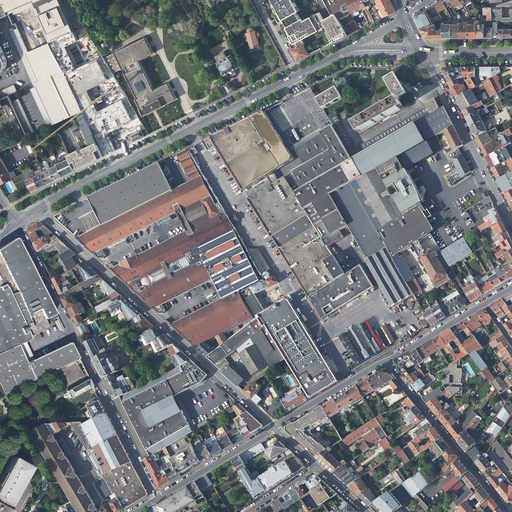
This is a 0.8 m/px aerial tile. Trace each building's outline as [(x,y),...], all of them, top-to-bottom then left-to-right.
[(0,0),(0,3),(6,17),(8,16),(11,14),(10,11),(5,0),(0,0)] [(56,0),(5,0),(10,11),(32,1),(46,34),(68,25),(56,0)] [(272,0),(274,2),(274,3),(273,4),(281,20),(283,19),(285,23),(298,15),(296,12),(299,10),(292,0),(272,0)] [(336,14),(348,35),(359,30),(352,17),(355,15),(355,16),(369,9),(368,8),(372,6),(371,4),(376,1),(380,10),(378,11),(382,19),(395,12),(389,0),(339,0),(331,5),(336,14)] [(471,1),(470,0),(460,0),(464,6),(466,9),(467,11),(468,13),(477,10),(474,6),(469,9),(466,4),(471,1)] [(488,0),(492,6),(492,8),(492,19),(492,22),(497,22),(502,22),(502,17),(502,7),(510,7),(510,17),(506,17),(506,22),(511,21),(511,0),(508,1),(503,3),(501,0),(488,0)] [(446,8),(446,7),(443,1),(435,6),(439,12),(446,8)] [(0,41),(0,19),(6,17),(0,3),(0,71),(4,70),(5,69),(6,68),(8,66),(8,64),(8,63),(8,61),(8,60),(0,41)] [(432,16),(439,12),(435,6),(429,9),(432,16)] [(433,24),(426,11),(415,18),(417,22),(421,28),(433,24)] [(295,42),(298,46),(303,44),(304,44),(302,38),(327,26),(324,20),(319,12),(304,21),(303,18),(300,20),(298,15),(285,23),(287,27),(285,28),(291,39),(294,43),(295,42)] [(327,26),(335,42),(348,35),(336,14),(324,20),(327,26)] [(477,15),(477,22),(477,38),(481,38),(485,38),(485,27),(485,24),(480,24),(480,14),(477,15)] [(471,20),(468,20),(468,21),(469,24),(469,38),(475,38),(477,38),(477,22),(475,22),(475,23),(471,23),(471,20)] [(511,29),(497,29),(497,22),(492,22),(492,27),(492,37),(497,37),(511,37),(511,29)] [(436,30),(436,26),(435,23),(433,24),(421,28),(426,38),(433,38),(439,38),(443,38),(443,30),(436,30)] [(443,24),(443,30),(443,38),(448,38),(452,38),(452,24),(443,24)] [(460,24),(452,24),(452,38),(457,38),(460,38),(460,24)] [(469,24),(460,24),(460,38),(464,38),(469,38),(469,24)] [(33,84),(35,83),(40,81),(28,53),(18,29),(11,32),(33,84)] [(244,37),(245,37),(246,41),(248,40),(250,48),(255,47),(259,46),(256,37),(257,37),(258,37),(258,36),(259,35),(259,34),(258,33),(256,33),(255,33),(255,31),(253,31),(252,30),(252,29),(251,29),(250,29),(248,30),(247,31),(247,33),(246,33),(246,34),(245,34),(244,34),(243,35),(243,36),(244,37)] [(153,53),(152,52),(145,38),(104,58),(113,73),(123,69),(129,82),(137,97),(137,98),(136,99),(144,116),(154,111),(164,106),(164,105),(176,99),(168,83),(154,90),(139,60),(153,53)] [(50,42),(28,53),(40,81),(64,69),(50,42)] [(309,55),(303,44),(298,46),(292,50),(294,53),(298,60),(309,55)] [(224,75),(229,72),(234,70),(239,68),(233,55),(228,57),(225,51),(216,56),(219,62),(218,62),(224,75)] [(499,68),(493,68),(493,77),(508,67),(499,68)] [(443,73),(445,77),(456,73),(458,73),(460,74),(464,73),(462,68),(455,68),(443,68),(442,71),(443,73)] [(475,78),(475,68),(472,68),(469,68),(470,77),(470,80),(471,79),(473,83),(473,84),(475,88),(479,86),(477,82),(475,78)] [(477,68),(475,68),(475,78),(477,82),(479,86),(483,83),(482,82),(480,83),(478,78),(478,68),(477,68)] [(488,77),(488,80),(490,79),(493,77),(493,68),(480,68),(480,77),(481,77),(482,80),(484,80),(484,77),(488,77)] [(83,110),(64,69),(40,81),(35,83),(36,85),(56,123),(83,110)] [(456,74),(456,73),(445,77),(446,79),(448,83),(457,79),(464,76),(464,73),(460,74),(461,75),(457,76),(456,76),(455,75),(456,74)] [(395,74),(385,80),(396,98),(391,101),(364,117),(354,123),(359,133),(403,108),(398,98),(406,93),(401,84),(395,74)] [(460,84),(457,79),(448,83),(449,85),(451,88),(460,84)] [(485,97),(486,99),(494,95),(497,93),(493,87),(490,79),(488,80),(483,83),(479,86),(475,88),(471,90),(465,94),(456,99),(459,105),(463,112),(479,103),(474,94),(485,87),(487,91),(485,93),(487,96),(485,97)] [(134,98),(137,97),(129,82),(127,83),(134,98)] [(229,82),(224,85),(226,88),(228,91),(229,94),(237,91),(234,86),(232,87),(229,82)] [(462,88),(460,84),(451,88),(452,90),(454,94),(466,87),(465,86),(462,88)] [(14,85),(0,91),(0,98),(1,100),(10,96),(17,92),(14,85)] [(56,123),(36,85),(30,87),(51,128),(53,127),(56,126),(57,125),(56,123)] [(467,86),(466,87),(454,94),(455,96),(456,99),(465,94),(463,91),(466,90),(466,89),(468,88),(467,86)] [(317,100),(323,109),(342,98),(336,88),(326,95),(317,100)] [(18,97),(12,101),(29,138),(35,135),(18,97)] [(0,104),(0,100),(1,100),(0,98),(0,177),(9,173),(0,153),(0,151),(4,150),(0,144),(0,108),(1,107),(0,104)] [(430,114),(440,109),(439,107),(435,99),(425,105),(426,107),(430,114)] [(476,109),(483,104),(482,101),(479,103),(463,112),(464,114),(466,119),(476,113),(474,109),(476,109)] [(436,136),(444,131),(453,126),(443,106),(440,109),(430,114),(425,117),(436,136)] [(425,117),(430,114),(426,107),(355,148),(336,116),(329,120),(334,129),(352,159),(415,123),(425,117)] [(486,107),(476,113),(466,119),(468,122),(470,127),(482,121),(480,116),(489,112),(486,107)] [(294,159),(264,111),(210,138),(206,140),(203,141),(209,151),(216,147),(243,191),(266,176),(269,175),(294,159)] [(90,124),(84,113),(76,117),(81,126),(80,127),(89,145),(80,150),(79,148),(68,154),(69,155),(70,158),(76,170),(105,156),(90,124)] [(425,117),(415,123),(352,159),(363,177),(391,162),(426,142),(427,141),(436,136),(425,117)] [(488,132),(482,121),(470,127),(473,132),(476,138),(488,132)] [(444,131),(447,139),(457,133),(455,128),(453,126),(444,131)] [(130,136),(133,142),(146,135),(144,131),(146,130),(145,128),(130,136)] [(352,159),(334,129),(324,135),(325,138),(299,153),(308,168),(295,176),(295,177),(287,181),(294,192),(301,188),(352,159)] [(509,130),(499,135),(501,137),(504,144),(505,146),(507,145),(511,143),(507,137),(511,134),(509,130)] [(494,137),(491,132),(489,134),(488,132),(476,138),(478,142),(481,148),(492,142),(493,142),(491,139),(494,137)] [(445,155),(463,145),(459,137),(457,133),(447,139),(451,148),(444,152),(445,155)] [(398,174),(428,157),(426,152),(432,148),(431,148),(427,141),(426,142),(391,162),(398,174)] [(494,145),(492,142),(481,148),(483,151),(486,158),(505,147),(505,146),(504,144),(501,145),(495,149),(493,146),(494,145)] [(198,153),(194,146),(188,149),(192,156),(198,153)] [(505,162),(506,161),(511,158),(506,147),(505,147),(486,158),(489,163),(492,169),(505,162)] [(434,153),(432,148),(426,152),(428,157),(434,153)] [(177,154),(191,182),(200,176),(186,149),(181,152),(177,154)] [(467,163),(462,154),(452,159),(457,170),(455,171),(455,173),(455,174),(445,179),(449,186),(471,171),(467,163)] [(57,161),(58,161),(58,163),(59,164),(70,158),(69,155),(57,161)] [(70,158),(59,164),(64,176),(69,174),(76,170),(70,158)] [(352,159),(301,188),(308,200),(311,206),(351,184),(363,177),(352,159)] [(401,179),(398,174),(391,162),(363,177),(351,184),(378,231),(417,206),(407,188),(409,187),(404,178),(401,179)] [(507,164),(505,162),(492,169),(494,174),(498,180),(511,173),(510,171),(507,172),(508,174),(507,174),(502,165),(503,165),(504,166),(507,164)] [(50,165),(49,163),(46,164),(47,167),(48,170),(43,172),(49,184),(52,182),(56,180),(51,168),(50,165)] [(57,164),(58,165),(51,168),(56,180),(60,179),(64,176),(59,164),(58,163),(57,164)] [(109,188),(89,198),(102,225),(154,199),(158,197),(162,195),(172,191),(158,163),(140,172),(127,179),(109,188)] [(34,172),(31,166),(23,170),(25,173),(25,174),(26,177),(27,178),(27,180),(33,192),(37,190),(41,188),(35,176),(34,173),(34,172)] [(42,169),(42,168),(34,172),(34,173),(35,176),(41,188),(45,186),(49,184),(43,172),(42,169)] [(14,170),(9,173),(0,177),(0,185),(17,177),(14,170)] [(511,172),(511,173),(498,180),(501,187),(505,194),(511,190),(511,172)] [(272,179),(269,175),(266,176),(269,181),(272,185),(274,184),(272,179)] [(154,199),(101,227),(92,231),(77,239),(98,259),(103,258),(106,256),(103,250),(177,212),(187,232),(132,259),(112,269),(109,263),(106,264),(106,265),(158,314),(163,314),(165,311),(164,308),(162,305),(213,279),(222,299),(172,324),(169,318),(166,318),(165,319),(166,321),(195,347),(202,344),(203,343),(251,318),(239,292),(259,281),(233,232),(234,231),(236,231),(232,225),(228,219),(216,197),(212,200),(200,176),(191,182),(173,190),(172,191),(162,195),(158,197),(154,199)] [(308,200),(301,188),(294,192),(287,181),(285,177),(274,184),(272,185),(248,200),(272,238),(273,237),(279,248),(278,249),(308,298),(310,298),(312,301),(310,301),(322,320),(327,316),(362,295),(361,294),(358,289),(349,272),(345,274),(339,263),(332,252),(326,242),(330,239),(321,222),(318,219),(311,206),(308,200)] [(350,227),(362,249),(367,258),(365,260),(393,307),(414,295),(392,258),(378,231),(351,184),(311,206),(318,219),(321,222),(330,239),(333,238),(333,236),(332,235),(345,227),(346,228),(348,228),(350,227)] [(10,203),(17,200),(13,193),(6,196),(10,203)] [(468,221),(493,204),(489,196),(488,197),(484,200),(479,203),(442,227),(435,231),(431,234),(434,240),(441,252),(464,238),(475,231),(474,230),(468,221)] [(435,231),(419,205),(417,206),(378,231),(392,258),(400,253),(413,245),(420,241),(431,234),(435,231)] [(476,226),(477,228),(478,229),(480,228),(499,215),(495,208),(489,212),(491,215),(482,222),(481,221),(477,223),(478,224),(476,226)] [(235,215),(228,219),(232,225),(239,221),(235,215)] [(488,243),(493,241),(507,232),(502,222),(499,215),(480,228),(482,231),(489,226),(489,230),(487,231),(488,233),(493,230),(496,236),(492,238),(490,238),(487,234),(484,235),(488,243)] [(36,232),(39,230),(45,227),(41,223),(38,223),(29,229),(28,232),(30,236),(36,232)] [(41,231),(45,238),(49,235),(52,233),(45,227),(39,230),(40,232),(41,231)] [(236,230),(236,231),(234,231),(248,254),(263,280),(242,292),(257,317),(238,326),(240,330),(230,338),(228,340),(222,345),(214,351),(206,357),(215,366),(225,359),(237,349),(262,330),(264,328),(267,326),(275,340),(280,349),(286,359),(293,370),(302,385),(310,399),(339,382),(335,376),(322,355),(326,352),(322,346),(318,348),(287,298),(266,311),(264,308),(256,295),(269,288),(278,283),(258,250),(249,251),(236,230)] [(41,240),(36,232),(30,236),(32,240),(34,245),(41,240)] [(491,247),(492,249),(494,248),(499,245),(511,238),(508,234),(507,232),(493,241),(494,243),(499,240),(500,242),(491,247)] [(422,247),(434,240),(431,234),(420,241),(422,247)] [(41,240),(34,245),(36,248),(38,252),(42,250),(59,239),(56,237),(52,240),(49,235),(45,238),(41,240)] [(17,239),(15,238),(0,248),(0,257),(7,274),(10,279),(12,283),(12,284),(14,287),(18,293),(24,290),(40,283),(37,277),(36,275),(34,272),(17,239)] [(441,253),(446,261),(465,249),(466,250),(470,248),(464,238),(441,252),(441,253)] [(496,255),(498,259),(504,255),(511,250),(511,240),(511,238),(499,245),(502,250),(507,247),(509,249),(506,251),(505,250),(502,251),(496,255)] [(57,247),(62,255),(70,250),(59,239),(42,250),(46,253),(57,247)] [(426,253),(422,247),(420,241),(413,245),(419,257),(432,278),(445,271),(437,257),(438,256),(436,252),(434,253),(432,249),(426,253)] [(407,264),(419,257),(413,245),(400,253),(407,264)] [(465,249),(446,261),(448,264),(471,250),(470,248),(466,250),(465,249)] [(72,256),(75,255),(70,250),(62,255),(60,256),(68,272),(72,270),(78,267),(74,261),(72,256)] [(332,252),(339,263),(342,261),(336,250),(332,252)] [(473,253),(471,250),(448,264),(450,268),(462,260),(464,259),(473,253)] [(511,250),(504,255),(498,259),(502,265),(503,266),(511,279),(511,278),(511,250)] [(407,264),(400,253),(392,258),(414,295),(422,291),(418,284),(419,284),(419,282),(417,283),(407,264)] [(0,289),(0,290),(12,284),(12,283),(10,279),(7,274),(0,257),(0,289)] [(85,280),(86,282),(98,275),(91,269),(85,263),(78,267),(79,268),(82,272),(85,276),(85,280)] [(361,265),(349,272),(358,289),(361,294),(362,295),(374,287),(361,265)] [(502,265),(494,269),(503,284),(507,281),(511,279),(503,266),(502,265)] [(487,274),(488,276),(495,288),(499,286),(503,284),(494,269),(492,266),(490,267),(492,271),(487,274)] [(76,277),(72,270),(68,272),(52,280),(54,283),(56,288),(65,283),(63,279),(71,274),(73,279),(76,277)] [(89,286),(102,279),(98,275),(86,282),(80,285),(83,289),(89,286)] [(472,282),(469,284),(478,299),(481,297),(484,295),(474,280),(471,275),(470,276),(471,278),(470,278),(472,282)] [(476,278),(474,280),(484,295),(491,291),(495,288),(488,276),(485,278),(488,281),(481,285),(476,278)] [(475,300),(478,299),(469,284),(464,277),(462,278),(466,284),(465,284),(468,289),(465,290),(472,302),(475,300)] [(69,281),(65,283),(56,288),(58,291),(60,295),(69,290),(66,285),(70,283),(69,281)] [(108,291),(110,295),(117,293),(109,285),(106,282),(103,285),(106,292),(108,291)] [(55,314),(50,302),(40,283),(24,290),(18,293),(14,287),(12,284),(0,290),(0,289),(0,389),(2,395),(55,369),(78,358),(70,343),(70,342),(34,359),(26,363),(19,346),(26,342),(32,340),(30,336),(49,327),(45,319),(50,317),(55,314)] [(69,290),(60,295),(62,299),(72,295),(83,289),(80,285),(69,290)] [(444,299),(446,304),(460,296),(457,291),(444,299)] [(511,292),(510,294),(502,298),(505,303),(511,299),(511,292)] [(113,299),(111,300),(114,306),(125,300),(120,295),(117,293),(110,295),(113,299)] [(72,295),(62,299),(72,319),(76,326),(83,323),(85,323),(81,315),(86,311),(82,303),(77,305),(72,295)] [(446,304),(452,314),(460,310),(466,306),(460,296),(446,304)] [(508,314),(511,312),(509,308),(505,303),(502,298),(499,301),(496,302),(500,308),(502,307),(508,314)] [(94,308),(97,314),(114,306),(111,300),(111,299),(94,308)] [(126,323),(133,319),(141,315),(131,306),(125,300),(114,306),(97,314),(99,319),(111,313),(113,313),(120,310),(126,323)] [(502,310),(500,308),(496,302),(494,304),(490,306),(496,314),(502,310)] [(440,307),(433,311),(439,322),(442,320),(446,318),(447,318),(440,307)] [(490,322),(491,318),(485,309),(480,312),(475,315),(481,325),(486,325),(490,322)] [(433,311),(425,315),(432,326),(436,324),(439,322),(433,311)] [(138,322),(145,334),(153,330),(156,328),(144,317),(141,315),(133,319),(135,324),(138,322)] [(482,326),(481,325),(475,315),(469,318),(463,322),(472,334),(474,336),(476,335),(475,331),(482,326)] [(469,337),(472,334),(463,322),(458,325),(451,329),(453,332),(455,334),(456,337),(458,339),(460,342),(462,344),(463,346),(469,354),(471,355),(474,360),(484,373),(487,377),(490,381),(495,378),(475,352),(483,348),(474,337),(466,342),(460,334),(465,331),(469,337)] [(83,323),(76,326),(82,339),(90,336),(83,323)] [(355,364),(385,349),(377,332),(369,337),(362,323),(337,335),(346,352),(342,354),(347,364),(353,360),(355,364)] [(382,327),(392,343),(395,341),(386,325),(382,327)] [(272,342),(275,340),(267,326),(264,328),(272,342)] [(455,359),(458,357),(454,350),(451,344),(451,342),(453,341),(456,342),(466,356),(469,354),(463,346),(462,344),(460,342),(458,339),(456,337),(455,334),(453,332),(451,329),(447,332),(441,336),(449,348),(451,352),(452,353),(455,359)] [(155,334),(153,330),(145,334),(144,334),(140,336),(145,346),(149,344),(151,343),(154,342),(158,340),(155,334)] [(270,369),(286,359),(280,349),(276,351),(262,330),(237,349),(253,375),(266,367),(268,366),(270,369)] [(490,337),(494,342),(503,336),(500,330),(490,337)] [(216,337),(222,345),(228,340),(223,334),(216,337)] [(174,345),(165,336),(158,340),(154,342),(159,352),(167,348),(174,345)] [(446,350),(449,348),(441,336),(437,338),(434,340),(441,350),(444,348),(446,350)] [(490,344),(493,349),(495,348),(496,347),(497,346),(500,344),(507,340),(503,336),(494,342),(490,344)] [(109,347),(99,352),(98,352),(92,340),(84,343),(90,354),(93,360),(106,353),(115,349),(114,347),(110,349),(109,347)] [(439,352),(440,354),(442,353),(442,352),(441,350),(434,340),(430,342),(424,346),(430,355),(439,350),(439,352)] [(497,346),(499,350),(500,352),(504,349),(510,346),(507,340),(500,344),(497,346)] [(34,359),(26,342),(19,346),(26,363),(34,359)] [(156,354),(159,352),(154,342),(151,343),(156,354)] [(203,344),(203,343),(202,344),(197,350),(203,355),(206,357),(214,351),(205,343),(203,344)] [(177,368),(192,361),(182,352),(174,345),(167,348),(170,353),(172,352),(174,356),(172,358),(177,368)] [(433,359),(431,357),(431,356),(430,355),(424,346),(422,347),(417,350),(424,359),(428,356),(429,357),(428,358),(430,361),(433,359)] [(501,353),(503,356),(506,359),(507,358),(509,357),(511,355),(511,348),(510,346),(504,349),(500,352),(501,353)] [(424,359),(417,350),(412,353),(409,355),(417,365),(417,366),(418,366),(421,370),(424,373),(426,376),(432,372),(430,369),(426,372),(422,366),(421,365),(420,364),(425,361),(424,359)] [(109,359),(106,353),(93,360),(101,375),(103,379),(113,374),(125,368),(123,365),(119,367),(118,368),(119,369),(117,370),(114,364),(116,363),(113,357),(109,359)] [(410,369),(417,365),(409,355),(401,360),(400,361),(398,369),(404,376),(407,380),(421,370),(418,366),(411,371),(409,373),(406,369),(407,365),(410,369)] [(75,362),(79,360),(78,358),(55,369),(65,388),(66,390),(84,381),(80,373),(81,371),(78,369),(77,367),(75,362)] [(457,361),(442,370),(447,377),(443,380),(445,383),(446,385),(444,386),(447,391),(449,392),(450,391),(453,396),(455,394),(463,388),(464,384),(462,383),(463,372),(461,372),(462,368),(457,368),(457,366),(460,366),(460,360),(457,361)] [(128,393),(114,400),(144,461),(152,456),(157,453),(163,449),(166,448),(186,436),(194,431),(193,429),(192,430),(175,396),(201,383),(208,375),(192,361),(177,368),(136,389),(128,393)] [(507,369),(505,366),(502,362),(498,365),(503,372),(507,369)] [(244,380),(228,366),(222,372),(238,387),(240,384),(244,380)] [(269,372),(266,367),(253,375),(256,381),(266,374),(269,372)] [(300,386),(302,385),(293,370),(291,371),(300,386)] [(422,374),(424,378),(426,376),(424,373),(421,370),(407,380),(410,383),(412,386),(421,380),(419,376),(422,374)] [(394,379),(390,374),(380,371),(374,376),(368,379),(375,392),(377,391),(376,390),(381,387),(382,388),(385,387),(385,385),(389,382),(394,379)] [(434,375),(432,372),(426,376),(424,378),(421,380),(412,386),(418,394),(428,386),(428,385),(435,380),(436,379),(433,376),(434,375)] [(116,380),(113,374),(103,379),(105,384),(107,388),(129,377),(128,374),(116,380)] [(498,376),(495,378),(496,379),(497,380),(494,383),(500,391),(506,387),(500,378),(498,376)] [(126,381),(128,385),(132,383),(131,380),(129,377),(107,388),(109,391),(110,394),(122,388),(120,385),(124,383),(124,382),(126,381)] [(79,393),(92,386),(88,379),(84,381),(66,390),(69,398),(79,393)] [(374,392),(375,392),(368,379),(363,382),(357,385),(364,397),(374,391),(374,392)] [(400,386),(394,379),(389,382),(393,389),(400,386)] [(254,383),(250,387),(244,393),(247,395),(257,405),(262,400),(256,394),(262,387),(255,381),(254,383)] [(128,385),(125,387),(128,393),(136,389),(134,386),(132,383),(128,385)] [(353,405),(363,399),(364,398),(364,397),(357,385),(351,389),(346,392),(353,405)] [(424,401),(428,405),(438,399),(440,398),(445,395),(449,392),(447,391),(444,386),(440,388),(423,399),(424,401)] [(511,386),(511,387),(505,391),(500,395),(505,401),(510,398),(511,396),(511,386)] [(122,388),(110,394),(112,397),(114,400),(128,393),(125,387),(122,388)] [(302,389),(283,400),(282,401),(288,412),(300,405),(308,400),(302,389)] [(450,391),(449,392),(445,395),(448,400),(453,396),(450,391)] [(344,410),(351,406),(353,405),(346,392),(340,396),(334,399),(341,412),(344,410)] [(100,401),(97,396),(90,400),(92,404),(100,401)] [(406,424),(410,421),(422,413),(420,410),(409,397),(401,403),(403,405),(406,403),(408,406),(408,405),(412,410),(408,413),(411,417),(405,421),(406,424)] [(444,408),(442,405),(433,412),(436,415),(438,418),(446,410),(457,401),(455,398),(451,402),(450,402),(445,407),(444,408)] [(341,415),(343,414),(341,412),(334,399),(328,403),(322,406),(331,421),(333,420),(332,418),(340,413),(341,415)] [(444,403),(443,402),(441,403),(438,399),(428,405),(431,408),(433,412),(442,405),(444,403)] [(87,407),(93,420),(107,412),(103,407),(100,401),(92,404),(87,407)] [(511,410),(509,407),(506,403),(489,428),(486,432),(488,433),(490,434),(493,436),(494,437),(497,439),(511,415),(511,410)] [(236,411),(239,417),(241,416),(248,412),(244,409),(240,405),(229,411),(231,414),(236,411)] [(314,434),(331,421),(322,406),(318,409),(312,412),(286,428),(286,429),(286,430),(308,451),(312,454),(316,458),(321,455),(314,445),(316,444),(316,442),(316,441),(316,439),(316,437),(316,436),(315,434),(314,434)] [(461,429),(456,423),(448,430),(458,442),(464,437),(462,435),(466,430),(469,428),(478,415),(482,410),(477,407),(474,412),(473,412),(465,424),(465,425),(464,427),(461,429)] [(452,417),(446,410),(438,418),(448,430),(456,423),(457,422),(454,419),(452,420),(451,418),(452,417)] [(113,427),(107,412),(93,420),(82,425),(81,422),(48,424),(47,425),(53,435),(72,424),(85,447),(84,448),(85,450),(87,449),(88,452),(87,452),(87,454),(88,456),(89,456),(89,459),(97,471),(99,471),(113,494),(115,493),(118,499),(110,504),(115,511),(120,511),(149,495),(147,494),(135,470),(124,450),(113,427)] [(248,412),(241,416),(251,434),(262,428),(263,426),(255,419),(248,412)] [(405,433),(421,422),(426,419),(424,416),(422,413),(410,421),(413,424),(404,431),(405,433)] [(382,415),(376,418),(381,425),(387,422),(382,415)] [(483,419),(478,415),(469,428),(474,431),(483,419)] [(241,425),(238,427),(245,438),(249,436),(251,434),(241,416),(239,417),(234,420),(235,422),(240,419),(242,421),(240,422),(241,425)] [(364,453),(380,442),(387,438),(388,437),(384,431),(381,425),(376,418),(340,442),(344,449),(362,437),(365,442),(359,446),(364,453)] [(414,433),(415,434),(418,439),(434,428),(432,426),(428,421),(426,419),(421,422),(424,427),(414,433)] [(221,424),(226,432),(228,436),(233,445),(239,441),(245,438),(238,427),(231,432),(225,422),(221,424)] [(98,511),(53,435),(47,425),(32,433),(77,511),(105,511),(104,508),(98,511)] [(476,442),(466,430),(462,435),(464,437),(458,442),(463,448),(467,453),(475,446),(477,444),(478,445),(483,441),(483,440),(486,437),(485,434),(486,432),(489,428),(486,426),(484,429),(485,431),(483,433),(482,432),(476,438),(477,440),(476,442)] [(434,428),(418,439),(421,441),(426,438),(427,439),(429,437),(430,438),(432,440),(432,441),(429,443),(430,444),(425,447),(430,447),(443,439),(439,434),(434,428)] [(216,438),(216,439),(218,442),(228,436),(226,432),(216,438)] [(229,447),(233,445),(228,436),(218,442),(223,451),(229,447)] [(386,450),(389,448),(392,446),(390,443),(387,438),(380,442),(386,450)] [(215,442),(211,444),(207,447),(213,457),(219,453),(223,451),(218,442),(216,439),(215,440),(215,442)] [(402,449),(396,453),(403,462),(404,465),(430,447),(425,447),(425,446),(423,447),(421,447),(420,445),(419,443),(422,442),(421,441),(418,439),(416,440),(410,444),(417,454),(413,456),(409,459),(402,449)] [(433,461),(443,455),(451,449),(447,444),(443,439),(430,447),(432,451),(434,451),(437,455),(431,459),(433,461)] [(283,459),(292,453),(285,446),(278,440),(274,442),(275,446),(266,451),(273,462),(279,459),(278,457),(281,455),(283,459)] [(396,453),(402,449),(407,446),(405,445),(402,447),(400,444),(399,445),(395,440),(394,440),(390,443),(392,446),(389,448),(393,455),(396,453)] [(511,460),(506,452),(496,440),(494,443),(492,446),(510,470),(511,468),(511,460)] [(205,444),(194,450),(196,452),(206,446),(205,444)] [(263,450),(259,444),(239,456),(243,463),(247,461),(263,450)] [(208,460),(213,457),(207,447),(206,446),(196,452),(201,462),(202,463),(208,460)] [(334,446),(321,455),(316,458),(325,466),(328,469),(333,474),(347,464),(345,461),(341,464),(329,453),(333,451),(336,451),(337,450),(334,446)] [(481,453),(475,446),(467,453),(471,459),(475,464),(480,460),(483,457),(480,454),(481,453)] [(181,455),(172,460),(175,465),(180,475),(187,470),(189,469),(194,466),(201,462),(196,452),(194,450),(193,447),(184,453),(184,452),(180,454),(181,455)] [(368,458),(375,453),(372,449),(365,454),(368,458)] [(443,455),(449,463),(457,456),(453,452),(451,449),(443,455)] [(157,453),(152,456),(144,461),(146,464),(147,467),(163,458),(162,456),(159,458),(157,453)] [(170,482),(167,476),(165,471),(167,469),(168,469),(171,467),(175,465),(172,460),(169,454),(167,455),(163,458),(147,467),(151,474),(158,487),(160,488),(170,482)] [(489,456),(487,454),(483,457),(480,460),(475,464),(480,470),(484,474),(496,465),(494,463),(491,464),(487,458),(489,456)] [(232,460),(239,473),(247,469),(246,467),(243,463),(239,456),(235,458),(232,460)] [(291,459),(288,462),(295,474),(305,468),(300,460),(296,456),(291,459)] [(450,464),(449,464),(443,470),(445,472),(460,460),(459,458),(457,456),(449,463),(450,464)] [(0,481),(0,511),(8,511),(9,510),(5,508),(25,471),(27,472),(30,467),(14,458),(0,481)] [(443,489),(447,493),(460,480),(462,478),(469,471),(464,464),(460,460),(445,472),(443,475),(445,477),(454,468),(456,471),(457,473),(457,475),(458,476),(458,477),(456,479),(455,478),(443,489)] [(295,474),(288,462),(287,461),(277,468),(276,467),(271,470),(271,471),(261,478),(269,491),(282,483),(295,474)] [(350,463),(347,464),(333,474),(340,480),(342,482),(351,475),(348,470),(350,468),(352,466),(350,463)] [(170,474),(167,476),(170,482),(176,479),(181,476),(180,475),(175,465),(171,467),(173,472),(170,474)] [(500,470),(496,465),(484,474),(487,478),(488,479),(500,470)] [(362,467),(354,473),(351,475),(342,482),(346,486),(348,487),(358,480),(355,475),(357,474),(363,470),(362,467)] [(368,472),(371,477),(377,473),(374,468),(368,472)] [(248,495),(252,502),(261,496),(268,491),(260,478),(261,478),(257,472),(251,475),(247,469),(239,473),(251,493),(248,495)] [(399,469),(396,471),(404,482),(405,481),(406,480),(399,469)] [(501,475),(505,480),(507,478),(500,470),(488,479),(492,484),(497,490),(502,485),(500,484),(503,481),(504,481),(502,479),(501,479),(500,479),(499,478),(497,480),(496,478),(501,475)] [(393,479),(398,486),(404,482),(396,471),(395,471),(380,482),(383,486),(393,479)] [(416,495),(430,485),(419,471),(406,480),(405,481),(416,495)] [(464,485),(460,480),(447,493),(455,503),(460,508),(482,487),(477,481),(469,471),(462,478),(469,487),(471,490),(460,500),(456,495),(458,493),(457,491),(464,485)] [(216,478),(215,476),(213,472),(207,475),(211,483),(215,480),(216,478)] [(212,484),(211,483),(207,475),(204,477),(196,482),(200,490),(201,491),(212,484)] [(309,486),(312,491),(325,483),(317,476),(316,476),(306,482),(309,486)] [(368,490),(360,478),(358,480),(348,487),(354,493),(355,492),(356,494),(358,497),(368,490)] [(508,487),(503,481),(500,484),(502,485),(497,490),(504,499),(507,502),(509,502),(511,502),(511,486),(511,487),(510,486),(511,484),(507,478),(505,480),(509,486),(508,487)] [(149,509),(151,511),(177,511),(185,508),(188,506),(195,501),(197,500),(195,498),(203,494),(201,491),(200,490),(196,482),(192,484),(188,486),(189,489),(178,495),(177,494),(173,496),(168,499),(169,500),(167,501),(159,507),(157,505),(149,509)] [(320,507),(338,495),(330,487),(327,485),(325,483),(312,491),(310,493),(312,496),(320,507)] [(307,495),(301,486),(296,489),(302,498),(307,495)] [(372,487),(368,490),(358,497),(364,502),(369,507),(379,499),(372,487)] [(476,511),(481,507),(490,497),(487,493),(482,487),(460,508),(455,511),(476,511)] [(283,497),(287,502),(290,507),(300,500),(302,498),(296,489),(293,491),(290,492),(294,498),(290,500),(287,495),(285,496),(283,497)] [(393,495),(390,492),(379,499),(369,507),(374,511),(375,511),(396,511),(401,508),(403,506),(393,495)] [(414,497),(420,504),(423,502),(416,495),(414,497)] [(499,507),(490,497),(481,507),(484,511),(486,509),(490,505),(491,506),(492,509),(494,511),(499,507)] [(278,511),(285,508),(283,505),(279,499),(277,501),(276,501),(273,503),(278,511)] [(342,506),(338,509),(339,511),(356,511),(346,502),(342,506)] [(429,509),(423,502),(420,504),(420,505),(426,511),(429,509)] [(276,511),(278,511),(273,503),(271,504),(268,506),(271,511),(276,511)] [(455,503),(449,509),(450,510),(450,511),(455,511),(460,508),(455,503)]
